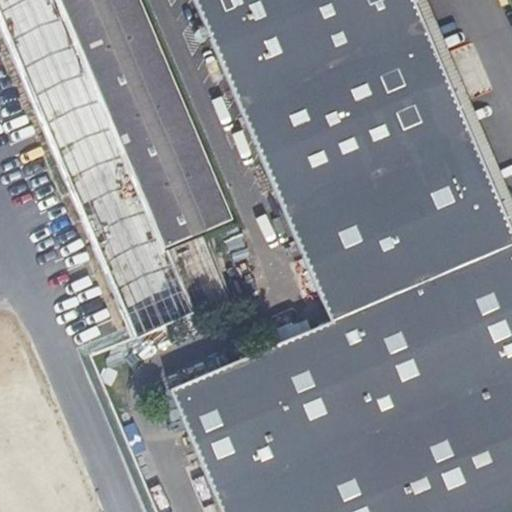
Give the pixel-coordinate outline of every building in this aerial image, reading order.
[(65,180),(123,155),(85,62),(81,64),(53,0),(0,0),(0,25),(15,61),(65,180)] [(167,250),(203,235),(233,223),(138,0),(58,0),(85,62),(87,62),(126,154),(167,250)] [(191,0),(289,230),(474,152),(445,84),(409,0),(191,0)] [(0,511),(158,511),(92,354),(91,355),(90,353),(129,337),(65,180),(0,29),(0,511)] [(474,152),(289,230),(327,318),(511,241),(474,152)] [(123,155),(65,180),(132,338),(229,300),(203,235),(167,250),(164,251),(123,155)] [(195,450),(511,314),(511,242),(511,241),(327,318),(169,389),(195,450)] [(511,511),(511,314),(195,450),(221,511),(511,511)]
